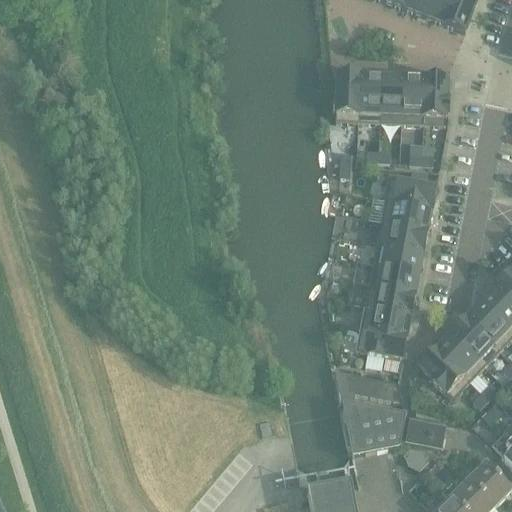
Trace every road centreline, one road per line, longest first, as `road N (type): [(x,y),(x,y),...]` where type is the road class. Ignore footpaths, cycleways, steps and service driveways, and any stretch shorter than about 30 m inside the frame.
road 1 (residential): [(457,305),(499,84)]
road 2 (residential): [(339,35),(503,70)]
